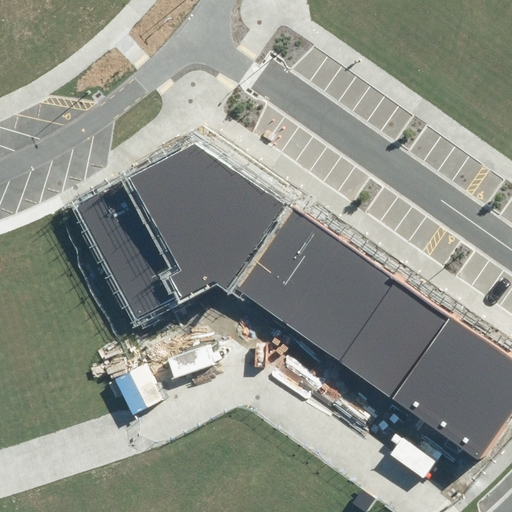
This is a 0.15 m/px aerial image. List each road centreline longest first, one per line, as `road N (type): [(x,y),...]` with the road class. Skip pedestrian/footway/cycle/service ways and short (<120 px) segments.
road 1 (tertiary): [(511,253),(259,75)]
road 2 (residential): [(194,30),(108,110),(45,151),(0,168)]
